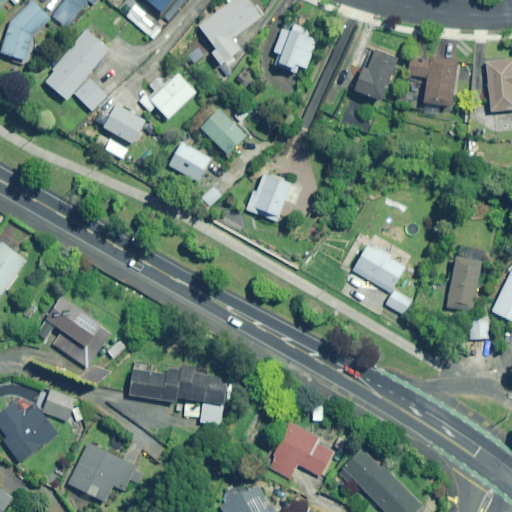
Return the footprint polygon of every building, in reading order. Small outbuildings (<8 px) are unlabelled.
[(53,19),(32,0),(30,0),(9,23),(1,54),(29,62),(35,39),(53,19)] [(90,0),(63,0),(51,15),(67,28),(90,0)] [(143,0),(163,16),(175,0),(143,0)] [(256,7),(254,8),(247,0),(230,0),(197,26),(216,50),(211,54),(220,66),(240,51),(232,40),(263,17),(256,7)] [(147,15),(136,5),(128,15),(139,24),(147,15)] [(310,31),(294,25),(291,33),(282,29),(272,54),(278,56),(275,65),(294,72),(296,67),(307,71),(317,42),(307,39),(310,31)] [(88,27),(45,79),(68,99),(112,46),(88,27)] [(458,45),(413,40),(409,77),(427,79),(424,105),(452,108),(458,45)] [(397,53),(368,44),(353,93),(383,102),(397,53)] [(511,61),(486,64),(490,114),(511,112),(511,61)] [(197,94),(179,75),(157,95),(155,92),(148,98),(168,120),(197,94)] [(106,126),(136,142),(148,119),(118,103),(106,126)] [(246,137),(218,110),(200,129),(227,156),(246,137)] [(211,160),(181,143),(167,167),(198,184),(211,160)] [(252,192),(245,212),(278,223),(291,183),(263,174),(257,193),(252,192)] [(221,197),(213,188),(201,199),(209,208),(221,197)] [(390,294),(393,289),(405,268),(390,260),(397,248),(376,237),(370,248),(366,246),(351,272),(390,294)] [(0,297),(25,263),(1,245),(0,245),(0,297)] [(482,264),(455,260),(447,311),(474,315),(482,264)] [(511,265),(492,315),(511,322),(511,327),(510,332),(511,333),(511,265)] [(393,289),(390,294),(381,311),(402,323),(414,301),(393,289)] [(61,298),(45,322),(60,332),(51,345),(87,370),(113,334),(61,298)] [(488,341),(488,319),(470,319),(469,340),(488,341)] [(124,350),(119,344),(108,353),(112,359),(124,350)] [(183,413),(182,418),(199,420),(201,405),(224,408),(228,378),(167,370),(166,376),(155,375),(156,368),(150,367),(150,364),(134,362),(129,398),(175,404),(174,412),(183,413)] [(110,374),(96,367),(80,380),(96,386),(110,374)] [(75,401),(51,392),(42,414),(67,423),(75,401)] [(23,419),(12,404),(0,412),(0,430),(6,438),(2,441),(19,464),(56,438),(36,410),(23,419)] [(321,479),(337,447),(289,424),(266,470),(289,481),(297,467),(321,479)] [(124,493),(136,466),(87,443),(67,486),(107,504),(114,488),(124,493)] [(362,449),(340,471),(382,511),(416,511),(422,506),(362,449)] [(265,511),(256,490),(219,506),(221,511),(265,511)] [(0,511),(3,511),(11,501),(0,493),(0,511)]
